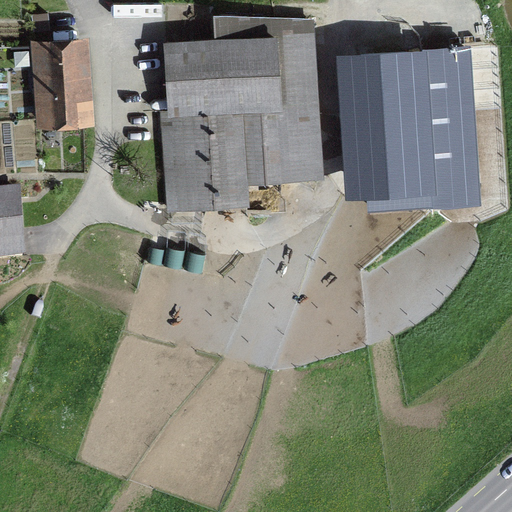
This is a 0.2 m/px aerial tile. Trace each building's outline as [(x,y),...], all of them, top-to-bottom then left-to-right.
[(164,10),(163,0),(113,0),(114,11),(164,10)] [(214,39),(162,43),(167,112),(160,113),(168,214),(250,208),(248,188),(327,182),(314,20),(213,17),(214,39)] [(93,36),(38,41),(44,130),(100,125),(93,36)] [(471,46),(337,54),(346,201),(368,199),(369,212),(481,205),(471,46)] [(22,187),(0,188),(0,259),(26,258),(22,187)]
